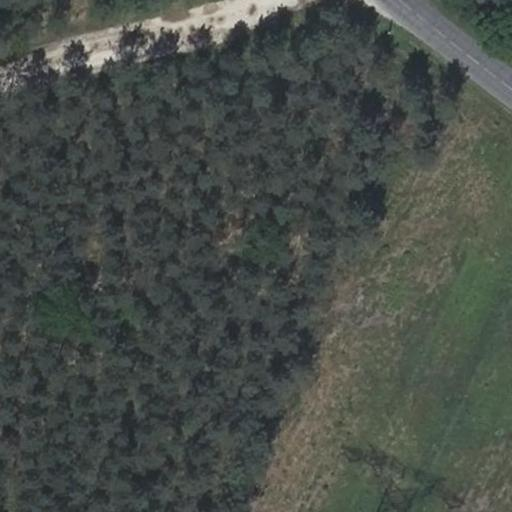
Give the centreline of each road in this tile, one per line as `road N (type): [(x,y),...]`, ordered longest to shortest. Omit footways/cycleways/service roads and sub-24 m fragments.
road 1 (track): [(297,0),(0,85)]
road 2 (tertiary): [(400,0),(511,88)]
